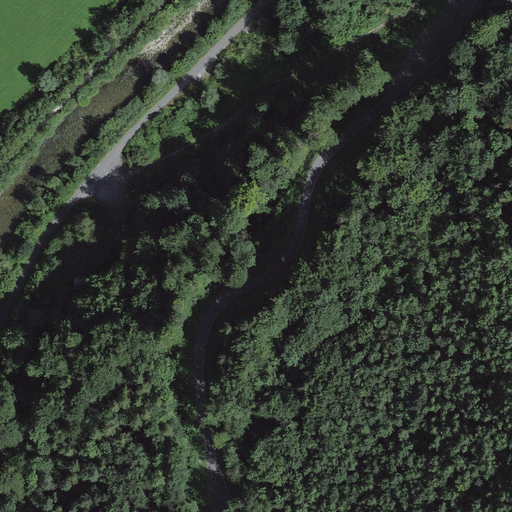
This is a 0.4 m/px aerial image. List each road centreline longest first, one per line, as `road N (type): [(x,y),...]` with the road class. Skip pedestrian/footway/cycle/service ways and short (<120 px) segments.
road 1 (unclassified): [(218,511),(197,372),(207,316),(283,261),(315,170),(383,102),(457,0)]
road 2 (unclassified): [(0,322),(55,225),(177,76),(256,0)]
road 3 (track): [(95,175),(142,171),(418,0)]
road 4 (track): [(0,176),(164,0)]
